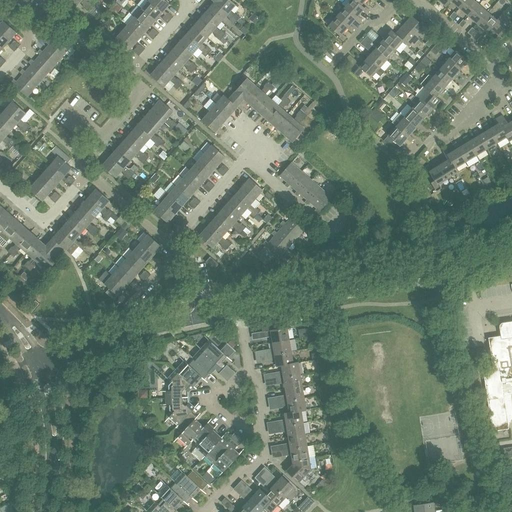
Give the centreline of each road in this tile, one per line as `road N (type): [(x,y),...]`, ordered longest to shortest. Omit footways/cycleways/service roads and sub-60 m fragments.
road 1 (unclassified): [(511,244),(364,272),(290,300)]
road 2 (unclassified): [(290,300),(448,278),(511,250)]
road 3 (unclassified): [(45,364),(201,316)]
road 4 (residential): [(90,173),(78,162),(141,88),(127,75)]
road 5 (residential): [(499,81),(403,166)]
road 6 (residential): [(0,185),(44,222),(90,173)]
